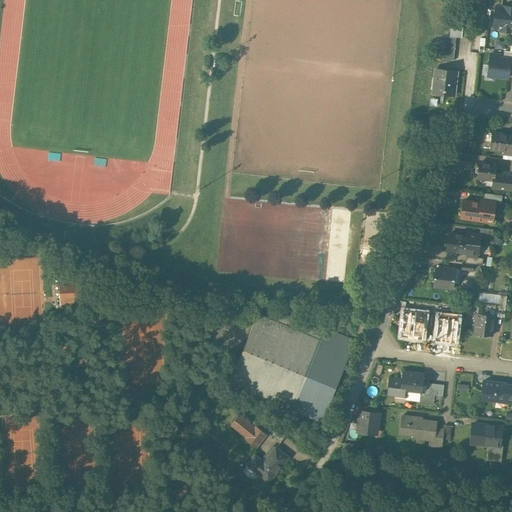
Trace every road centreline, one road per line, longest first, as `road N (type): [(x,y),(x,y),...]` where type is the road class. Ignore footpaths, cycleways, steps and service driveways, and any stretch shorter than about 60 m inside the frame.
road 1 (residential): [(373,346),(469,106)]
road 2 (residential): [(373,346),(511,367)]
road 3 (residential): [(323,470),(373,346)]
